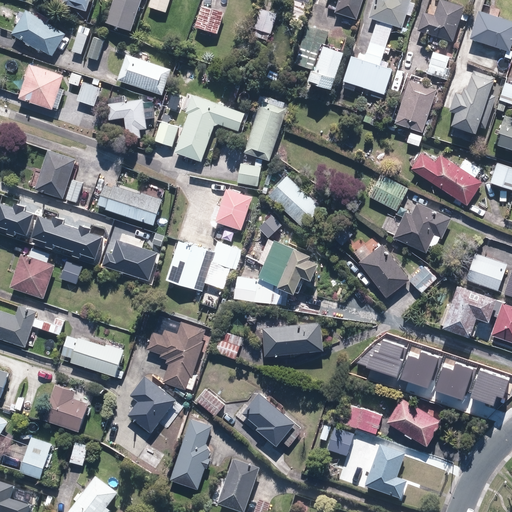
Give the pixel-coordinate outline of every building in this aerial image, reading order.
[(92,0),(65,0),(65,2),(89,10),(92,0)] [(133,30),(142,0),(115,0),(108,22),(133,30)] [(167,12),(171,0),(152,0),(151,6),(167,12)] [(340,0),(336,12),(358,19),(364,0),(340,0)] [(381,64),(394,23),(403,26),(411,0),(376,0),(371,16),(379,19),(366,59),(353,55),(345,80),(386,93),(394,69),(381,64)] [(440,0),(436,15),(425,11),(419,30),(454,41),(466,5),(448,0),(440,0)] [(225,12),(204,5),(197,26),(218,33),(225,12)] [(272,33),(278,14),(262,8),(255,27),(272,33)] [(67,33),(28,9),(14,32),(54,55),(67,33)] [(511,20),(480,11),(472,38),(511,50),(511,46),(511,20)] [(346,51),(326,44),(331,31),(313,25),(300,63),(315,68),(311,80),(334,88),(346,51)] [(89,33),(81,30),(75,50),(83,52),(89,33)] [(105,40),(96,37),(90,56),(99,59),(105,40)] [(444,78),(451,56),(435,51),(428,73),(444,78)] [(173,69),(128,53),(120,79),(164,94),(173,69)] [(54,109),(66,74),(32,63),(20,97),(54,109)] [(459,111),(454,124),(458,125),(479,132),(497,76),(476,70),(470,88),(467,87),(465,93),(459,91),(453,109),(459,111)] [(82,74),(72,72),(69,83),(80,85),(82,74)] [(424,132),(439,88),(411,79),(396,122),(424,132)] [(511,103),(511,82),(508,81),(502,100),(511,103)] [(102,88),(85,82),(79,99),(96,105),(102,88)] [(204,160),(217,122),(240,130),(246,113),(195,95),(194,97),(186,94),(182,107),(189,110),(189,112),(191,113),(177,151),(204,160)] [(112,118),(127,116),(130,139),(143,137),(141,128),(149,127),(145,98),(109,104),(112,118)] [(289,107),(264,99),(247,151),(272,159),(289,107)] [(378,119),(366,113),(363,121),(375,126),(378,119)] [(502,130),(498,142),(511,146),(511,116),(506,115),(501,129),(502,130)] [(180,127),(163,122),(157,141),(174,146),(180,127)] [(423,133),(412,129),(408,142),(420,146),(423,133)] [(66,198),(78,159),(50,150),(38,190),(66,198)] [(466,158),(461,167),(441,154),(437,161),(424,153),(414,168),(469,205),(484,182),(476,176),(481,168),(466,158)] [(511,166),(499,162),(492,182),(511,188),(511,166)] [(262,166),(242,164),(240,182),(259,185),(262,166)] [(410,188),(382,173),(371,196),(399,210),(407,193),(410,188)] [(323,207),(290,175),(271,194),(305,226),(323,207)] [(84,184),(74,180),(68,197),(78,201),(84,184)] [(106,185),(99,205),(156,224),(164,201),(116,185),(115,188),(106,185)] [(243,229),(254,197),(228,188),(218,220),(243,229)] [(414,213),(408,210),(395,238),(428,252),(436,234),(443,237),(452,217),(419,202),(414,213)] [(26,236),(33,214),(22,211),(24,207),(13,204),(12,207),(0,203),(0,227),(7,229),(6,234),(14,236),(15,232),(26,236)] [(38,216),(31,238),(47,243),(45,247),(52,249),(54,245),(64,248),(71,227),(63,224),(64,220),(53,217),(52,221),(38,216)] [(71,227),(64,248),(73,251),(72,255),(79,258),(80,254),(94,258),(102,237),(89,233),(90,229),(79,226),(78,229),(71,227)] [(117,240),(112,255),(107,253),(103,266),(149,281),(158,253),(117,240)] [(244,249),(218,241),(215,251),(182,240),(169,278),(204,290),(213,261),(237,269),(244,249)] [(239,276),(236,298),(272,303),(275,283),(297,293),(305,275),(314,279),(321,262),(312,258),(313,256),(276,240),(260,277),(262,277),(260,279),(239,276)] [(411,279),(384,244),(361,262),(388,297),(411,279)] [(57,264),(24,252),(12,286),(45,297),(57,264)] [(508,263),(477,252),(467,278),(498,289),(508,263)] [(83,265),(70,261),(64,278),(77,282),(83,265)] [(438,277),(426,266),(411,281),(423,292),(438,277)] [(499,297),(460,284),(446,326),(473,335),(479,316),(491,320),(499,297)] [(511,305),(504,303),(495,328),(511,334),(511,305)] [(39,310),(21,304),(18,315),(0,308),(0,337),(27,346),(39,310)] [(322,321),(264,327),(267,356),(324,350),(322,321)] [(184,322),(181,333),(168,329),(166,335),(154,331),(149,348),(160,352),(160,353),(173,357),(165,381),(188,389),(207,329),(184,322)] [(218,351),(238,358),(245,339),(225,331),(218,351)] [(81,336),(73,361),(118,376),(127,351),(81,336)] [(398,378),(409,346),(384,338),(382,343),(376,343),(356,363),(366,366),(366,368),(398,378)] [(434,381),(442,356),(421,350),(420,354),(409,351),(400,379),(429,389),(431,380),(434,381)] [(469,393),(477,368),(456,361),(455,366),(444,362),(435,391),(463,400),(466,392),(469,393)] [(10,371),(0,367),(0,398),(1,399),(10,371)] [(511,377),(481,367),(471,398),(494,405),(496,397),(503,399),(511,377)] [(131,414),(153,431),(177,399),(146,376),(132,395),(140,401),(131,414)] [(46,418),(82,430),(91,402),(75,397),(78,390),(58,383),(46,418)] [(226,404),(207,388),(198,399),(216,415),(226,404)] [(297,422),(261,392),(244,412),(280,442),(297,422)] [(404,397),(390,421),(428,444),(443,420),(404,397)] [(346,403),(340,421),(378,432),(383,415),(346,403)] [(0,433),(1,434),(10,421),(0,414),(0,433)] [(214,424),(193,418),(173,479),(199,488),(212,450),(206,448),(214,424)] [(336,426),(330,448),(349,454),(355,432),(336,426)] [(42,478),(53,442),(34,436),(23,472),(42,478)] [(148,444),(139,459),(156,470),(166,455),(148,444)] [(402,500),(409,481),(399,478),(407,454),(382,445),(367,487),(402,500)] [(242,511),(245,511),(261,468),(236,459),(221,505),(242,511)] [(106,511),(120,493),(98,477),(72,511),(106,511)] [(0,511),(34,511),(36,506),(15,499),(17,490),(0,484),(0,511)] [(270,511),(273,504),(260,500),(255,511),(270,511)]
